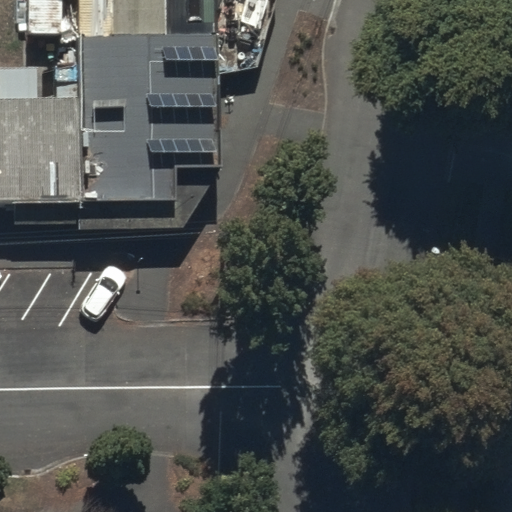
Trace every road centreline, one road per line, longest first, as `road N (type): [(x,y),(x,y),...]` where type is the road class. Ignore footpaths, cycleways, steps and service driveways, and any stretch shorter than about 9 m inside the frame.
road 1 (residential): [(428,0),(386,158),(347,382)]
road 2 (residential): [(0,388),(347,382)]
road 3 (residential): [(347,382),(345,511)]
